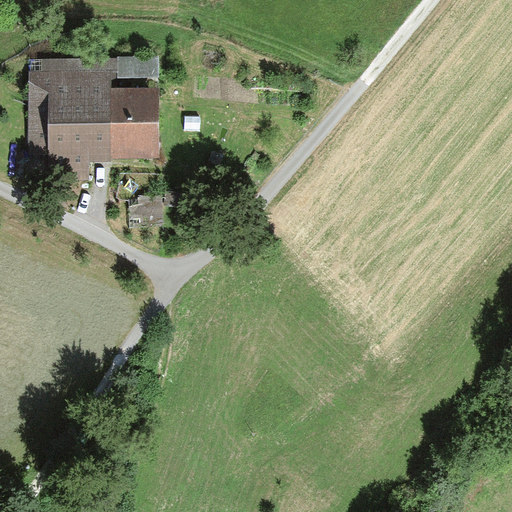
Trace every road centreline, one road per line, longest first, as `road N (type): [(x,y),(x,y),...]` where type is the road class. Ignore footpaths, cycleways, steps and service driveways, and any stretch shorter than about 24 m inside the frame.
road 1 (track): [(431,0),(260,204),(177,276),(0,190)]
road 2 (track): [(22,511),(177,276)]
